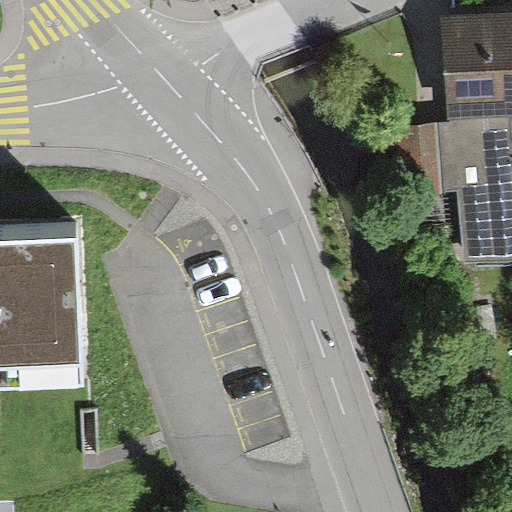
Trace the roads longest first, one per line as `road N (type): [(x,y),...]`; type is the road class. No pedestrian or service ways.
road 1 (residential): [(147,75),(237,161),(298,245),(395,511)]
road 2 (residential): [(311,0),(147,75)]
road 3 (residential): [(147,75),(0,111)]
